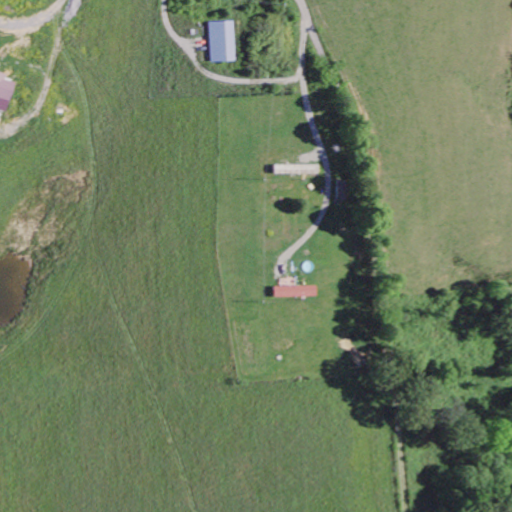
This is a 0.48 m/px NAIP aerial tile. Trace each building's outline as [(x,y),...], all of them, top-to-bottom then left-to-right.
[(235,22),(209,23),(210,63),(236,62),(235,22)] [(0,111),(3,112),(11,83),(0,80),(0,75),(0,74),(0,111)] [(274,175),(318,176),(318,166),(274,165),(274,175)] [(336,200),(345,201),(345,189),(336,189),(336,200)] [(317,286),(274,288),(274,299),(317,297),(317,286)]
